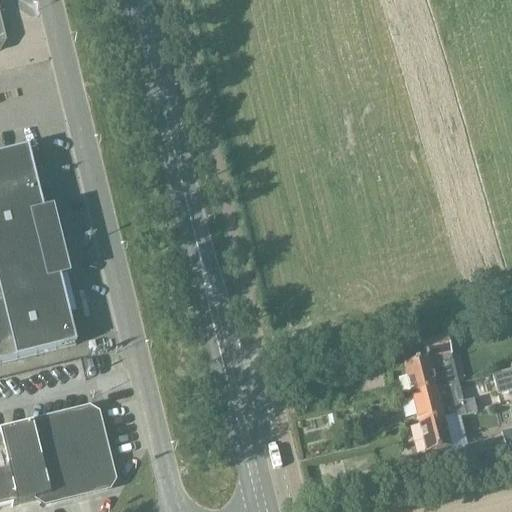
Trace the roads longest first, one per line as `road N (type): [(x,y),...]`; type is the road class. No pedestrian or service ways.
road 1 (unclassified): [(174,511),(49,0)]
road 2 (secondary): [(271,511),(220,297),(198,253)]
road 3 (secondary): [(198,253),(193,265),(252,511)]
road 4 (secondary): [(198,253),(135,0)]
